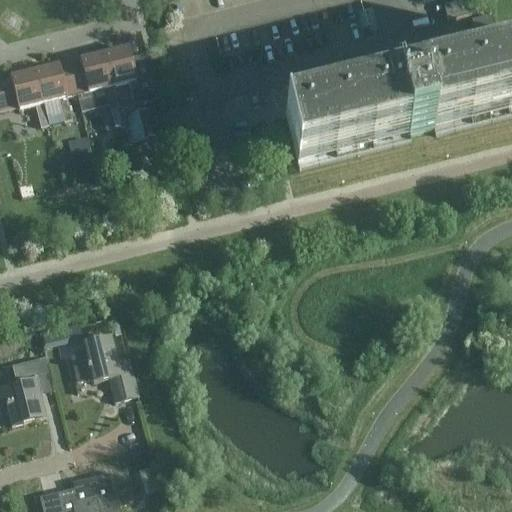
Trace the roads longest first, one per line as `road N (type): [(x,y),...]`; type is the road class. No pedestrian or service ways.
road 1 (residential): [(511,228),(473,254),(439,350),(387,415),(351,479),(318,511)]
road 2 (residential): [(0,480),(95,449),(128,428)]
